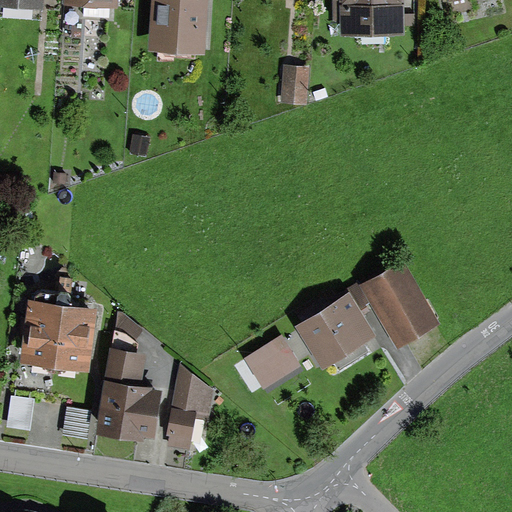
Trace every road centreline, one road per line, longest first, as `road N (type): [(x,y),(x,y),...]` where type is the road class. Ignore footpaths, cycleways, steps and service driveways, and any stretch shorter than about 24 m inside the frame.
road 1 (residential): [(0,456),(311,510)]
road 2 (residential): [(511,321),(434,379),(340,472)]
